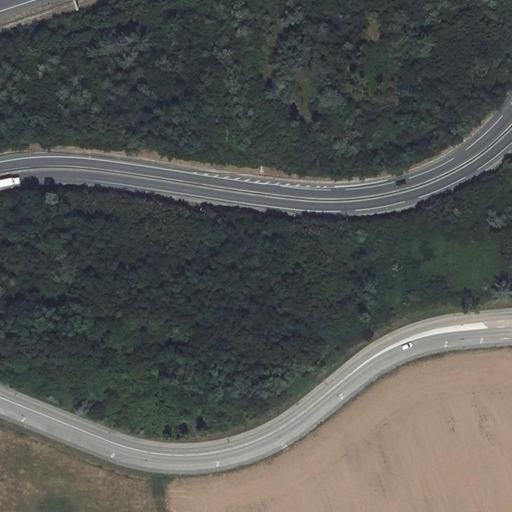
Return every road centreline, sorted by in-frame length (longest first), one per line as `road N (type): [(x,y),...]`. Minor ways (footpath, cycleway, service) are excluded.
road 1 (tertiary): [(0,397),(132,449),(197,454),(270,434),(401,341),(511,321)]
road 2 (motorway): [(511,114),(467,157),(430,178),(350,196),(82,164),(0,169)]
road 3 (motorway): [(0,180),(82,176),(352,206),(436,188),(511,142)]
